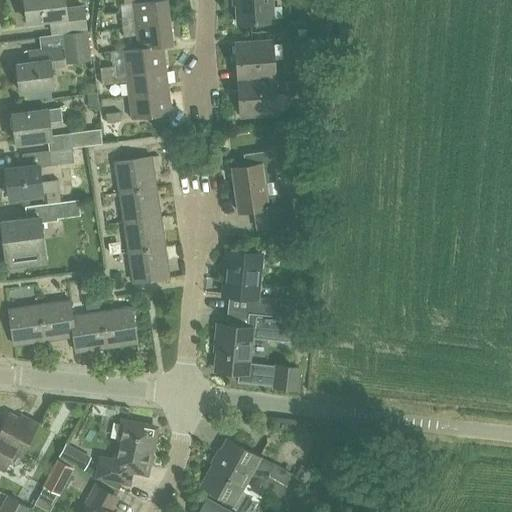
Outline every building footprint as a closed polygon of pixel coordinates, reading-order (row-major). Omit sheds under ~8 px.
[(62,33),(87,29),(84,5),(65,7),(64,0),(24,0),(27,23),(49,20),(51,35),(62,34),(62,33)] [(122,27),(170,22),(167,0),(153,0),(133,3),(132,3),(134,16),(121,18),(122,27)] [(273,22),(271,0),(232,0),(233,4),(236,4),(237,24),(273,22)] [(170,22),(122,27),(123,37),(136,36),(138,48),(138,49),(163,46),(173,45),(170,22)] [(62,33),(62,34),(66,64),(91,60),(87,30),(87,29),(62,33)] [(237,80),(281,77),(280,64),(274,64),(273,40),(235,43),(237,80)] [(52,97),(51,89),(53,88),(51,68),(64,66),(61,45),(27,50),(29,62),(17,63),(20,93),(27,92),(28,100),(52,97)] [(138,48),(123,50),(125,72),(165,67),(163,46),(138,49),(138,48)] [(114,66),(99,68),(102,85),(127,82),(128,96),(168,91),(165,67),(125,72),(125,73),(115,74),(114,66)] [(316,74),(308,75),(309,82),(317,82),(316,74)] [(281,77),(237,80),(240,117),(278,114),(276,90),(281,90),(281,77)] [(168,91),(128,96),(131,119),(171,114),(168,91)] [(302,116),(307,113),(308,108),(305,104),(300,103),(296,106),(295,110),(298,114),(302,116)] [(16,144),(51,139),(49,123),(62,121),(60,107),(47,109),(47,108),(12,113),(16,144)] [(106,122),(121,121),(119,112),(105,113),(106,122)] [(103,143),(101,129),(73,132),(74,147),(103,143)] [(74,162),(72,147),(49,150),(50,165),(74,162)] [(279,193),(273,149),(243,153),(245,166),(231,169),(238,213),(253,210),(256,230),(297,224),(292,191),(279,193)] [(119,192),(156,187),(151,156),(115,162),(119,192)] [(47,203),(60,201),(59,192),(60,192),(58,180),(40,182),(38,164),(6,168),(10,199),(42,195),(42,193),(46,193),(47,203)] [(124,222),(160,216),(156,187),(119,192),(124,222)] [(60,201),(47,203),(49,219),(80,216),(78,199),(60,202),(60,201)] [(7,268),(46,263),(40,216),(1,221),(7,268)] [(128,252),(165,246),(160,216),(124,222),(128,252)] [(110,254),(122,253),(120,241),(108,242),(110,254)] [(133,282),(169,277),(165,246),(128,252),(133,282)] [(227,251),(222,294),(250,297),(248,313),(249,314),(288,318),(291,318),(291,317),(299,317),(300,303),(293,302),(293,300),(257,297),(262,254),(227,251)] [(74,336),(72,315),(70,300),(39,304),(44,341),(74,336)] [(14,345),(44,341),(39,304),(8,309),(14,345)] [(102,311),(106,348),(137,343),(131,306),(102,311)] [(76,352),(106,348),(102,311),(72,315),(74,336),(76,352)] [(217,324),(214,350),(217,350),(215,370),(239,372),(238,382),(275,386),(298,389),(300,368),(278,365),(277,367),(249,364),(252,338),(289,342),(289,337),(300,338),(302,318),(299,317),(291,317),(291,318),(288,318),(249,314),(248,313),(227,311),(225,325),(217,324)] [(22,420),(9,413),(0,430),(0,467),(4,470),(14,451),(22,455),(38,425),(24,417),(22,420)] [(147,474),(157,427),(122,420),(114,460),(100,457),(96,477),(129,483),(131,471),(147,474)] [(260,457),(227,439),(220,451),(219,450),(212,461),(214,462),(201,485),(234,503),(250,474),(264,481),(261,486),(279,496),(290,476),(273,466),(274,464),(260,456),(260,457)] [(58,458),(74,467),(82,452),(66,443),(58,458)] [(73,467),(74,467),(58,458),(44,487),(60,495),(74,468),(73,467)] [(305,484),(313,470),(301,464),(293,478),(305,484)] [(110,511),(109,511),(117,497),(96,485),(87,502),(89,503),(83,511),(110,511)] [(0,511),(29,511),(31,508),(7,495),(0,508),(0,511)] [(199,511),(230,511),(207,499),(199,511)]
